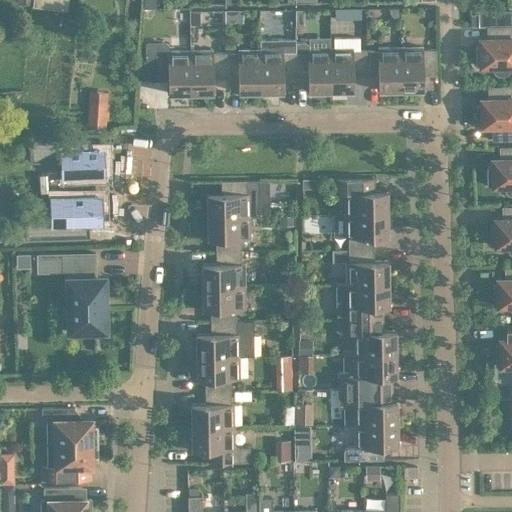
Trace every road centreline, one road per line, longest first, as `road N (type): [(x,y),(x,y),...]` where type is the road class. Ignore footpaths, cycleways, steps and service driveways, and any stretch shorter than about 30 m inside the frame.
road 1 (residential): [(447,511),(437,120)]
road 2 (unclassified): [(437,120),(186,123),(163,138)]
road 3 (residential): [(142,391),(163,138)]
road 4 (unclassified): [(0,395),(142,391)]
road 5 (residential): [(135,511),(142,391)]
